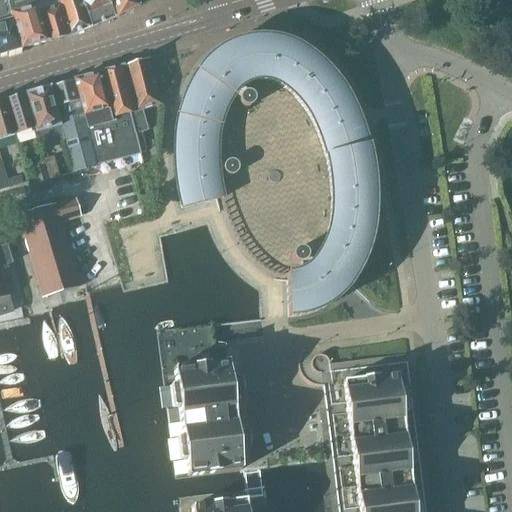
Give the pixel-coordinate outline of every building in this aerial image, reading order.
[(0,0),(0,56),(21,50),(6,0),(0,0)] [(6,0),(21,50),(48,42),(36,3),(34,0),(6,0)] [(69,37),(56,0),(47,0),(36,3),(48,42),(69,37)] [(91,28),(82,0),(56,0),(69,37),(91,28)] [(117,17),(137,6),(134,0),(82,0),(91,28),(117,17)] [(174,143),(174,153),(174,163),(175,173),(176,185),(178,196),(180,202),(181,209),(216,200),(219,212),(220,212),(225,210),(227,216),(228,220),(230,225),(234,232),(236,236),(238,241),(240,243),(242,247),(245,251),(249,255),(252,258),(254,261),(257,263),(262,267),(264,269),(267,271),(271,273),(272,273),(274,274),(276,275),(274,280),(276,281),(281,281),(282,282),(287,282),(288,318),(295,317),(299,317),(303,316),(307,315),(314,312),(318,311),(321,309),(325,307),(328,305),(331,303),(335,301),(338,298),(340,295),(343,292),(346,289),(348,286),(350,283),(355,276),(358,269),(360,266),(363,258),(366,251),(367,248),(369,240),(371,233),(372,228),(372,225),(373,217),(373,206),(373,199),(373,193),(373,185),(372,175),(370,167),(369,161),(367,149),(364,138),(361,130),(359,123),(356,116),(353,108),(348,99),(345,94),(342,89),(340,86),(335,79),(333,76),(329,72),(325,68),(322,65),(315,58),(308,53),(302,49),(298,47),(295,45),(289,43),(284,41),(280,40),(276,39),(272,38),(266,38),(260,38),(257,38),(251,38),(246,39),(240,41),(237,42),(232,44),(228,45),(224,47),(221,49),(216,53),(211,56),(207,60),(203,65),(200,68),(196,74),(193,79),(191,83),(188,88),(186,93),(183,99),(181,106),(179,114),(177,120),(176,127),(175,137),(174,143)] [(148,60),(122,67),(135,112),(129,114),(135,135),(141,133),(148,131),(142,110),(160,105),(148,60)] [(98,74),(110,119),(105,120),(116,160),(140,154),(139,153),(135,135),(129,114),(135,112),(122,67),(98,74)] [(98,74),(74,81),(96,165),(116,160),(105,120),(110,119),(98,74)] [(96,165),(74,81),(50,88),(60,126),(72,173),(97,166),(96,165)] [(50,88),(25,95),(34,130),(35,133),(60,126),(50,88)] [(25,95),(5,101),(15,135),(34,130),(25,95)] [(5,101),(0,102),(0,139),(15,135),(5,101)] [(141,133),(135,135),(139,153),(146,152),(141,133)] [(44,166),(32,169),(36,184),(48,181),(44,166)] [(57,168),(47,170),(49,180),(59,178),(57,168)] [(20,176),(7,180),(9,188),(23,184),(20,176)] [(7,180),(0,182),(0,190),(9,188),(7,180)] [(79,287),(60,223),(80,217),(75,199),(17,215),(42,298),(79,287)] [(6,296),(19,293),(16,284),(6,288),(0,268),(0,265),(11,262),(5,245),(0,246),(0,315),(11,312),(6,296)] [(312,370),(317,374),(320,374),(322,374),(326,374),(331,373),(331,372),(330,369),(329,362),(327,358),(323,356),(322,359),(317,359),(315,356),(311,360),(310,365),(312,370)] [(239,470),(241,470),(239,450),(248,449),(245,429),(236,430),(233,402),(242,401),(239,381),(230,382),(228,362),(174,369),(187,477),(239,470)] [(414,511),(397,375),(343,382),(359,511),(414,511)] [(326,461),(332,511),(338,511),(326,410),(321,411),(327,461),(326,461)] [(191,507),(191,511),(246,511),(245,500),(191,507)]
